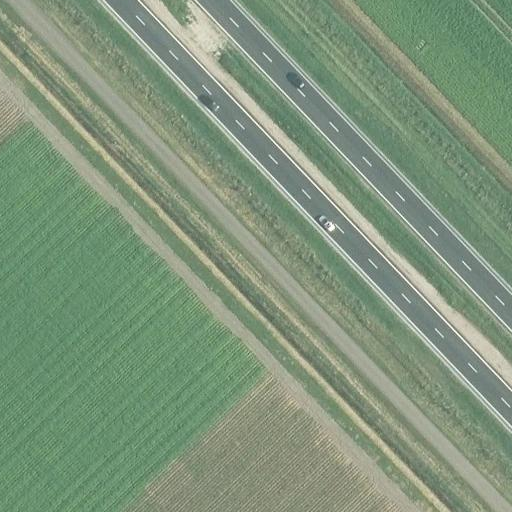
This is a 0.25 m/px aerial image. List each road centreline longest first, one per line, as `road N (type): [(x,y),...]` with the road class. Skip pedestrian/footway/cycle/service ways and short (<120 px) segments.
road 1 (unclassified): [(498,511),(13,0)]
road 2 (trunk): [(114,0),(511,414)]
road 3 (trunk): [(511,318),(210,0)]
